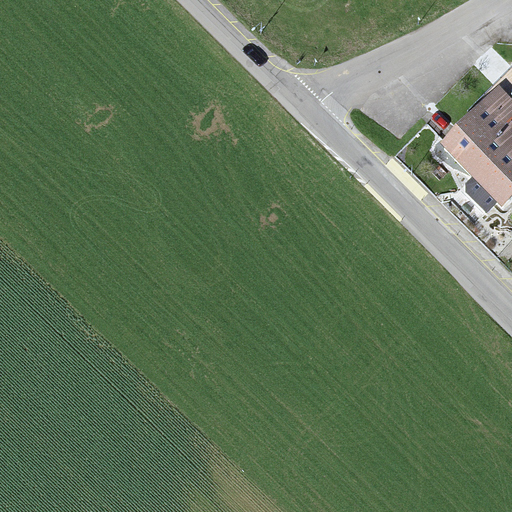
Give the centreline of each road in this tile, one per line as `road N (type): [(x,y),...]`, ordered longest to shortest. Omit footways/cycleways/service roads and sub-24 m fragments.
road 1 (secondary): [(191,0),(511,313)]
road 2 (track): [(308,108),(490,0)]
